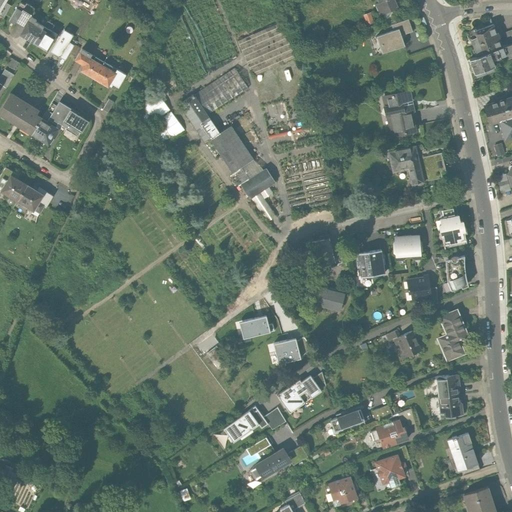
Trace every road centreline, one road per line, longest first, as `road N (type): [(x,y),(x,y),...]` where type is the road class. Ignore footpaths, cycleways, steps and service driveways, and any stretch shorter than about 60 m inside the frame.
road 1 (tertiary): [(511,468),(499,409),(485,220),(435,16)]
road 2 (residential): [(0,143),(67,183),(102,119),(0,37)]
road 3 (unknown): [(303,233),(279,238),(267,230),(187,119)]
